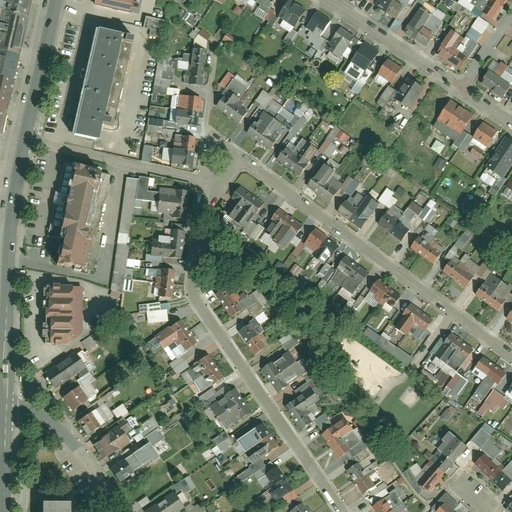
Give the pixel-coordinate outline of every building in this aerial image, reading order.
[(0,120),(30,0),(2,0),(0,11),(0,120)] [(93,0),(93,1),(93,5),(94,10),(130,18),(133,0),(93,0)] [(279,0),(257,0),(255,3),(270,14),(279,0)] [(306,13),(288,0),(285,0),(275,14),(295,29),(306,13)] [(395,0),(395,1),(392,0),(380,0),(377,8),(403,18),(407,8),(401,6),(403,0),(395,0)] [(507,0),(489,0),(483,9),(494,18),(507,0)] [(426,2),(422,8),(432,15),(436,9),(426,2)] [(148,38),(159,40),(165,9),(154,7),(152,19),(145,18),(143,29),(150,30),(148,38)] [(432,16),(421,9),(406,32),(426,46),(432,36),(423,30),(432,16)] [(338,23),(321,10),(308,27),(325,40),(338,23)] [(272,28),(277,18),(271,15),(267,26),(272,28)] [(394,22),(390,29),(395,32),(399,25),(394,22)] [(361,39),(343,25),(325,47),(338,58),(347,48),(351,51),(361,39)] [(100,124),(113,127),(133,38),(98,30),(74,136),(96,141),(100,124)] [(201,31),(193,42),(202,48),(210,37),(201,31)] [(455,35),(442,53),(461,67),(467,59),(455,51),(463,40),(455,35)] [(367,71),(381,51),(366,40),(352,60),(367,71)] [(203,86),(205,49),(190,48),(188,85),(203,86)] [(394,84),(406,67),(392,56),(379,72),(394,84)] [(508,82),(484,66),(476,78),(500,94),(508,82)] [(412,75),(397,95),(412,106),(427,87),(412,75)] [(199,125),(200,95),(185,94),(184,124),(199,125)] [(251,111),(231,96),(221,108),(242,123),(251,111)] [(477,116),(460,104),(440,132),(457,144),(477,116)] [(287,127),(265,110),(249,130),(271,147),(287,127)] [(496,130),(481,124),(474,142),(489,148),(496,130)] [(331,144),(340,131),(335,127),(318,151),(329,159),(337,148),(331,144)] [(194,164),(194,137),(179,136),(178,164),(194,164)] [(511,153),(511,143),(505,139),(495,159),(506,165),(511,153)] [(440,155),(445,146),(436,141),(431,149),(440,155)] [(300,174),(317,149),(308,142),(299,154),(288,146),(278,159),(300,174)] [(143,146),(141,161),(150,162),(152,147),(143,146)] [(100,243),(95,242),(110,177),(65,165),(59,194),(55,193),(53,205),(56,206),(49,238),(62,239),(57,265),(93,271),(100,243)] [(337,173),(326,165),(310,186),(331,202),(346,183),(335,175),(337,173)] [(126,179),(110,291),(122,292),(137,181),(126,179)] [(380,206),(356,187),(339,208),(364,227),(380,206)] [(187,220),(189,190),(160,188),(158,218),(187,220)] [(245,230),(261,207),(239,192),(223,214),(245,230)] [(431,211),(436,203),(430,200),(418,218),(429,225),(436,213),(431,211)] [(305,226),(281,209),(263,234),(286,251),(305,226)] [(410,225),(390,211),(381,224),(401,238),(410,225)] [(184,231),(171,229),(169,245),(146,242),(144,254),(181,258),(184,231)] [(455,246),(461,251),(471,236),(465,231),(455,246)] [(329,260),(338,249),(316,232),(307,244),(329,260)] [(443,249),(423,236),(415,248),(435,262),(443,249)] [(370,273),(345,255),(336,267),(361,285),(370,273)] [(478,274),(454,258),(445,271),(469,287),(478,274)] [(302,274),(304,270),(294,264),(286,279),(303,288),(308,278),(302,274)] [(174,299),(176,269),(161,267),(159,298),(174,299)] [(502,310),(511,294),(511,283),(498,274),(482,297),(502,310)] [(393,308),(402,296),(380,279),(371,291),(393,308)] [(245,310),(227,285),(214,294),(232,319),(245,310)] [(67,345),(80,335),(81,288),(46,288),(46,345),(67,345)] [(147,323),(167,322),(166,309),(169,309),(169,303),(138,304),(139,313),(146,312),(147,323)] [(430,323),(410,309),(397,327),(407,334),(415,322),(426,329),(430,323)] [(198,345),(181,321),(168,330),(185,354),(198,345)] [(270,345),(253,321),(239,331),(256,355),(270,345)] [(408,365),(413,358),(388,342),(391,338),(383,333),(380,336),(367,328),(362,335),(408,365)] [(475,350),(452,333),(435,356),(457,373),(475,350)] [(306,374),(287,349),(260,369),(279,394),(306,374)] [(87,369),(76,354),(49,375),(59,389),(87,369)] [(220,378),(205,357),(185,372),(200,392),(220,378)] [(507,375),(483,358),(476,369),(488,377),(477,391),(485,398),(497,383),(499,385),(507,375)] [(432,383),(436,378),(423,370),(420,375),(432,383)] [(89,400),(78,386),(64,398),(76,411),(89,400)] [(210,396),(216,392),(213,387),(199,397),(205,406),(213,401),(210,396)] [(322,398),(314,387),(287,407),(303,430),(316,421),(307,409),(322,398)] [(255,413),(238,389),(214,407),(231,431),(255,413)] [(111,411),(115,418),(126,412),(122,404),(111,411)] [(80,419),(91,435),(106,424),(96,408),(80,419)] [(356,430),(350,419),(327,432),(341,458),(351,452),(343,438),(356,430)] [(263,424),(251,434),(267,456),(280,447),(263,424)] [(134,440),(125,425),(99,442),(108,456),(134,440)] [(155,462),(160,458),(153,447),(164,440),(157,430),(144,439),(148,445),(142,448),(133,455),(141,467),(153,459),(155,462)] [(226,431),(212,440),(216,446),(211,449),(215,456),(234,443),(226,431)] [(432,489),(465,449),(452,438),(419,479),(432,489)] [(511,479),(511,476),(482,449),(471,460),(503,490),(511,479)] [(133,471),(141,467),(133,455),(126,460),(133,471)] [(135,478),(137,476),(133,471),(125,459),(113,468),(124,483),(133,476),(135,478)] [(356,464),(347,471),(358,486),(364,493),(371,488),(380,500),(373,505),(377,511),(399,511),(396,506),(404,500),(397,491),(391,495),(382,483),(380,485),(368,469),(363,473),(356,464)] [(295,491),(277,466),(265,474),(283,499),(295,491)] [(174,511),(185,505),(175,489),(143,511),(174,511)] [(137,502),(140,507),(149,502),(146,497),(137,502)] [(462,511),(449,499),(436,511),(462,511)]
